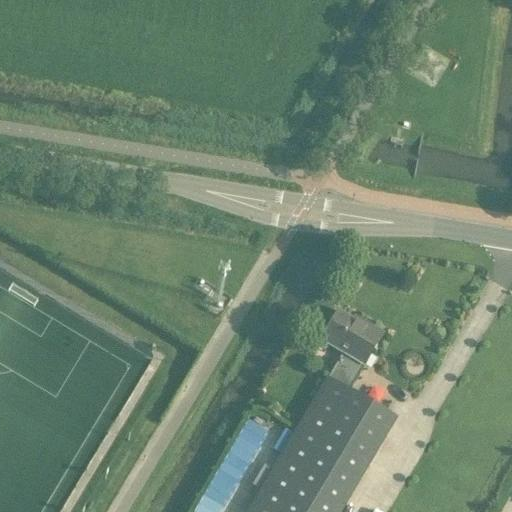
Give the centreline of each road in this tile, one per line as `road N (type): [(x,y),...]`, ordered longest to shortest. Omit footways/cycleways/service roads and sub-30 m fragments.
road 1 (residential): [(203,190),(0,156)]
road 2 (residential): [(203,190),(259,216),(330,227),(371,222)]
road 3 (residential): [(371,222),(272,195),(203,190)]
road 4 (residential): [(371,222),(511,239)]
